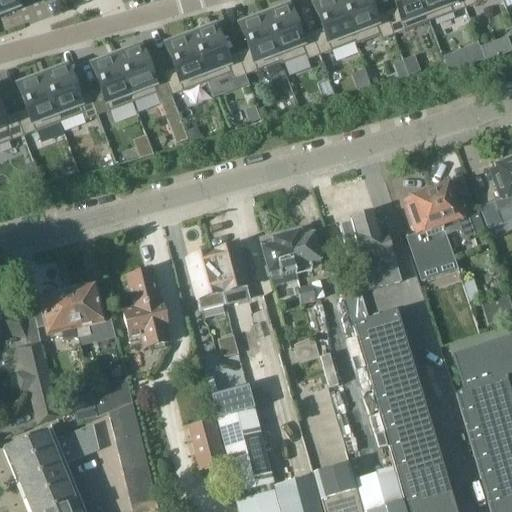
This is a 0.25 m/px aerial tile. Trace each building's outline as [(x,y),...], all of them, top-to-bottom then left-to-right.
[(0,0),(0,15),(18,9),(14,0),(0,0)] [(319,56),(354,43),(338,0),(326,0),(313,5),(322,29),(310,34),(319,56)] [(366,0),(338,0),(354,43),(379,33),(381,40),(393,36),(384,13),(373,18),(366,0)] [(393,36),(429,22),(420,0),(392,0),(396,9),(384,13),(393,36)] [(420,0),(429,22),(464,9),(460,0),(420,0)] [(487,0),(460,0),(464,9),(487,0)] [(319,56),(310,34),(299,38),(287,7),(263,16),(280,63),(305,54),(308,60),(319,56)] [(248,50),(237,54),(245,76),(280,63),(263,16),(239,25),(248,50)] [(189,36),(207,83),(231,74),(233,81),(245,76),(237,54),(225,58),(213,27),(189,36)] [(171,97),(207,83),(189,36),(165,46),(174,70),(162,74),(171,97)] [(491,44),(479,49),(484,61),(495,57),(491,44)] [(171,97),(162,74),(151,78),(139,47),(115,56),(133,103),(157,94),(159,101),(171,97)] [(133,103),(115,56),(91,66),(100,90),(89,94),(97,117),(133,103)] [(65,67),(41,77),(59,123),(83,114),(85,121),(97,117),(89,94),(77,98),(65,67)] [(23,137),(59,123),(41,77),(17,86),(26,110),(15,114),(23,137)] [(188,140),(171,97),(159,101),(172,134),(176,145),(187,141),(188,140)] [(259,119),(255,109),(246,112),(250,122),(259,119)] [(0,145),(23,137),(15,114),(3,119),(0,110),(0,145)] [(199,139),(197,131),(194,130),(186,133),(187,135),(190,142),(197,140),(199,139)] [(511,160),(489,169),(497,189),(494,190),(499,201),(486,206),(478,209),(486,232),(511,221),(511,160)] [(432,192),(429,193),(440,227),(443,235),(458,230),(462,240),(473,236),(454,184),(442,188),(439,187),(433,189),(432,192)] [(422,254),(431,250),(425,233),(440,227),(429,193),(403,202),(422,254)] [(371,254),(374,262),(376,270),(381,289),(387,287),(400,284),(400,283),(395,266),(387,236),(382,237),(375,212),(362,216),(359,214),(352,216),(351,219),(350,219),(350,220),(351,223),(341,225),(350,258),(358,256),(358,258),(371,254)] [(502,226),(487,232),(491,242),(506,235),(502,226)] [(284,239),(294,274),(310,270),(310,271),(321,269),(312,234),(311,231),(303,234),(302,234),(301,232),(297,233),(294,230),(283,233),(284,239)] [(284,239),(283,233),(274,235),(273,240),(269,241),(270,243),(261,246),(261,247),(267,268),(266,268),(264,269),(267,279),(269,279),(272,290),(297,284),(294,274),(284,239)] [(237,249),(212,256),(222,297),(225,307),(238,304),(235,292),(247,289),(237,249)] [(225,308),(225,307),(222,297),(212,256),(199,259),(198,255),(188,258),(189,262),(186,262),(199,314),(225,308)] [(125,279),(125,280),(132,309),(121,312),(127,342),(139,340),(141,351),(168,345),(165,333),(166,333),(160,304),(158,304),(152,273),(152,272),(140,275),(137,273),(131,275),(129,278),(125,279)] [(90,287),(87,284),(82,286),(81,289),(65,293),(76,339),(81,337),(79,328),(102,323),(93,286),(90,287)] [(301,307),(316,303),(312,288),(297,292),(301,307)] [(76,339),(65,293),(52,295),(49,293),(44,294),(42,298),(38,299),(47,335),(61,332),(63,342),(76,339)] [(487,327),(511,318),(511,312),(506,295),(480,304),(487,327)] [(21,321),(20,315),(0,311),(0,335),(22,339),(24,347),(17,349),(22,373),(14,375),(19,393),(27,391),(36,425),(56,416),(34,319),(21,321)] [(395,313),(353,326),(363,360),(405,348),(395,313)] [(511,325),(449,347),(465,391),(506,378),(511,375),(511,325)] [(314,343),(294,349),(299,366),(317,360),(319,360),(314,343)] [(235,346),(220,350),(221,355),(225,358),(238,355),(235,346)] [(405,348),(363,360),(365,367),(373,394),(415,381),(414,377),(405,348)] [(511,402),(505,379),(456,395),(466,426),(511,411),(511,402)] [(126,381),(91,390),(91,391),(97,419),(108,414),(132,404),(126,381)] [(415,381),(373,394),(383,427),(425,414),(415,381)] [(273,484),(254,413),(248,389),(211,398),(217,422),(235,494),(273,484)] [(91,399),(73,404),(78,423),(96,419),(91,399)] [(132,404),(108,414),(109,419),(134,413),(132,404)] [(511,411),(466,426),(475,457),(511,445),(511,411)] [(134,413),(109,419),(112,431),(137,425),(134,413)] [(425,414),(383,427),(391,456),(393,460),(435,448),(425,414)] [(195,473),(223,466),(211,422),(185,428),(195,473)] [(64,463),(97,449),(91,425),(55,440),(57,446),(8,467),(15,484),(64,463)] [(137,425),(112,431),(115,442),(140,436),(137,425)] [(8,467),(57,446),(55,440),(49,426),(25,436),(27,440),(1,450),(8,467)] [(140,436),(115,442),(117,453),(142,447),(140,436)] [(511,445),(475,457),(484,488),(511,479),(511,445)] [(142,447),(117,453),(120,465),(145,459),(142,447)] [(435,448),(393,460),(402,494),(445,481),(435,448)] [(145,459),(120,465),(123,476),(148,470),(145,459)] [(22,501),(71,480),(64,463),(15,484),(22,501)] [(322,511),(359,511),(355,493),(348,468),(313,478),(320,502),(322,511)] [(148,470),(123,476),(126,487),(151,481),(148,470)] [(278,511),(318,511),(310,479),(307,479),(272,488),(278,511)] [(511,511),(511,479),(484,488),(491,511),(511,511)] [(26,511),(43,511),(78,497),(71,480),(22,501),(26,511)] [(151,481),(126,487),(128,498),(153,492),(151,481)] [(454,511),(445,481),(402,494),(404,500),(407,511),(454,511)] [(153,492),(128,498),(131,510),(156,504),(153,492)] [(276,511),(272,493),(232,503),(234,511),(276,511)] [(84,511),(78,497),(43,511),(84,511)]
